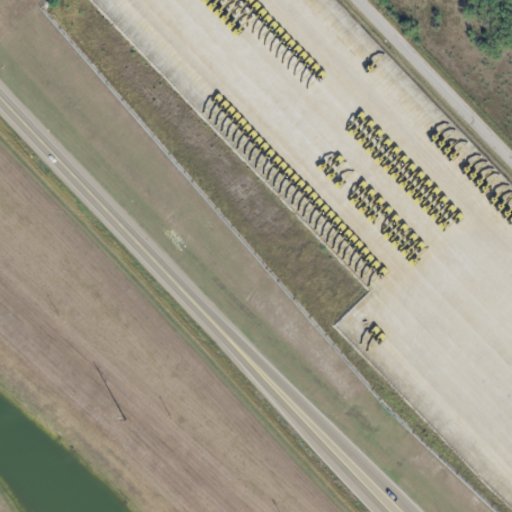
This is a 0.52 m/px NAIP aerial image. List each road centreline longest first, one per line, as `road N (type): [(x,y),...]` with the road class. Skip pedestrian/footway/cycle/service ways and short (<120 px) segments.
road 1 (trunk): [(0,97),(396,511)]
road 2 (residential): [(511,160),(358,0)]
